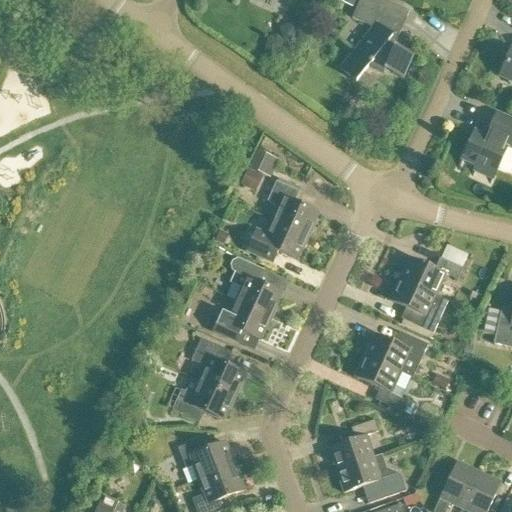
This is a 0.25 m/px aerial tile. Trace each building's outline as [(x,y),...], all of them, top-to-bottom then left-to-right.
[(332,0),(352,9),(355,0),(332,0)] [(372,30),(349,58),(339,71),(356,83),(368,68),(382,75),(384,72),(402,80),(412,57),(393,49),(409,13),(378,0),(360,0),(351,20),(366,27),(372,30)] [(511,51),(499,78),(507,82),(510,87),(511,85),(511,51)] [(511,123),(499,117),(489,139),(474,132),(461,161),(475,168),(473,172),(492,180),(506,148),(511,151),(511,150),(511,123)] [(257,152),(250,170),(262,175),(262,176),(270,180),(271,177),(278,161),(259,153),(257,152)] [(241,184),(240,186),(242,187),(251,191),(252,190),(258,176),(252,173),(247,171),(241,184)] [(273,224),(306,238),(317,215),(294,204),(298,194),(276,184),(267,203),(280,209),(273,224)] [(306,238),(273,224),(267,238),(259,234),(250,254),(272,264),(277,254),(295,262),(306,238)] [(220,232),(214,243),(216,244),(223,247),(228,236),(221,233),(220,232)] [(208,246),(203,256),(209,259),(219,264),(224,253),(214,249),(208,246)] [(399,281),(436,298),(445,276),(457,282),(462,271),(439,260),(434,271),(409,259),(399,281)] [(243,291),(237,304),(269,319),(280,295),(257,284),(263,272),(237,260),(232,262),(229,268),(231,273),(234,275),(230,285),(243,291)] [(436,298),(399,281),(389,303),(414,314),(409,325),(432,336),(438,324),(447,303),(436,298)] [(258,342),(269,319),(237,304),(230,318),(222,314),(213,334),(236,344),(240,334),(258,342)] [(511,315),(511,316),(500,313),(495,338),(493,346),(511,350),(511,315)] [(364,357),(400,374),(412,380),(427,347),(404,336),(399,347),(374,336),(364,357)] [(206,370),(200,384),(233,398),(243,375),(225,367),(231,354),(201,341),(191,362),(206,370)] [(465,347),(464,355),(471,356),(473,348),(465,347)] [(391,395),(400,374),(364,357),(354,379),(379,391),(374,401),(403,415),(408,403),(391,395)] [(432,385),(445,392),(450,383),(436,376),(432,385)] [(233,398),(200,384),(193,398),(182,393),(178,402),(177,401),(172,412),(199,424),(204,414),(222,422),(233,398)] [(129,425),(133,425),(144,424),(144,413),(138,413),(128,414),(129,425)] [(336,473),(373,460),(366,438),(378,433),(374,422),(350,430),(354,441),(328,450),(336,473)] [(199,481),(233,468),(223,444),(205,452),(201,441),(177,450),(185,470),(194,467),(199,481)] [(382,457),(373,460),(336,473),(343,495),(370,486),(373,498),(403,488),(399,476),(397,477),(396,474),(386,470),(382,457)] [(446,511),(449,506),(461,511),(478,474),(456,464),(439,501),(433,511),(446,511)] [(233,468),(199,481),(205,496),(192,501),(195,511),(222,511),(219,502),(242,493),(233,468)] [(478,474),(461,511),(463,511),(487,511),(501,484),(478,474)] [(417,496),(403,501),(405,509),(419,505),(417,496)] [(97,511),(126,511),(127,510),(103,499),(97,511)]
